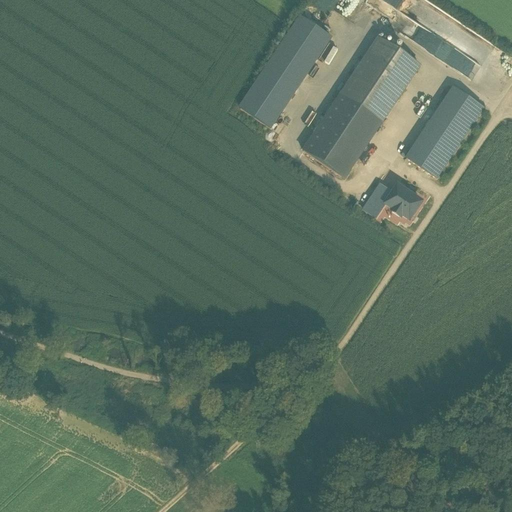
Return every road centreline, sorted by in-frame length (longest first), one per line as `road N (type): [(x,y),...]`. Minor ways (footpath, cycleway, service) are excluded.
road 1 (track): [(315,370),(353,330),(503,103)]
road 2 (track): [(0,336),(84,367),(206,389),(275,385),(315,370)]
road 3 (track): [(160,511),(315,370)]
